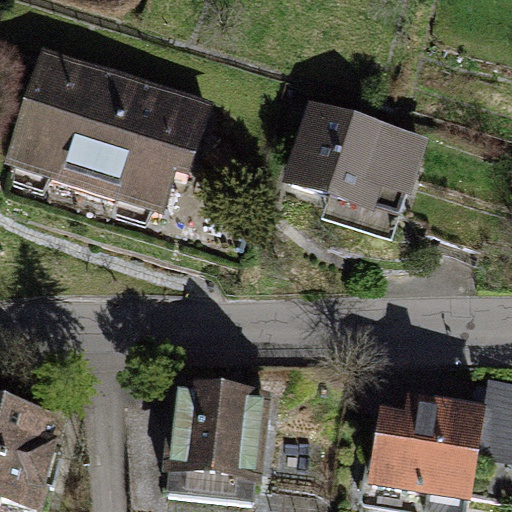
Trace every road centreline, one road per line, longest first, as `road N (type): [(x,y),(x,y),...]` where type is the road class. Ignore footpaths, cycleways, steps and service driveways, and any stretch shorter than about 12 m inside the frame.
road 1 (unclassified): [(95,338),(511,341)]
road 2 (residential): [(95,338),(117,511)]
